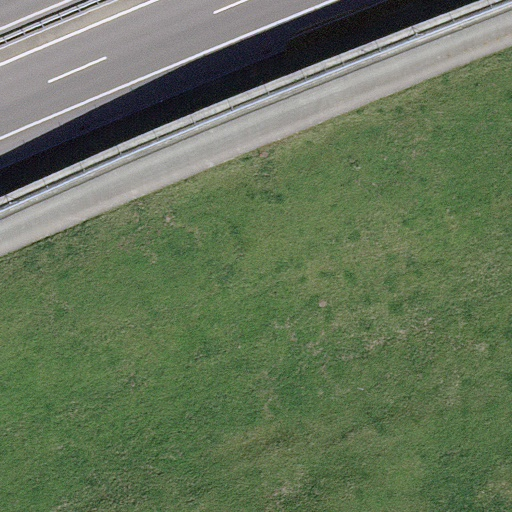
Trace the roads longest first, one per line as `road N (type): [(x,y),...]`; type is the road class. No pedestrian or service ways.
road 1 (track): [(511,29),(235,134),(0,249)]
road 2 (motorway): [(0,101),(246,0)]
